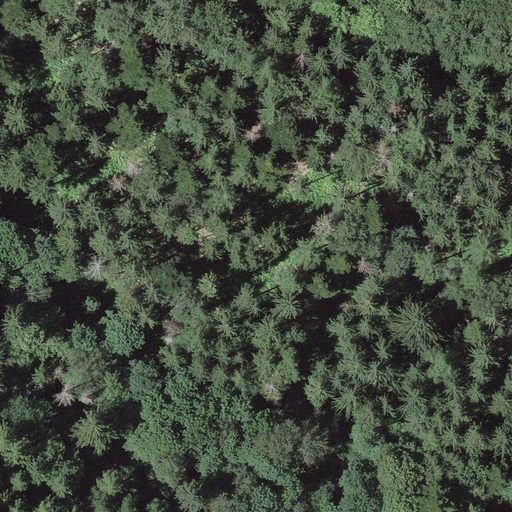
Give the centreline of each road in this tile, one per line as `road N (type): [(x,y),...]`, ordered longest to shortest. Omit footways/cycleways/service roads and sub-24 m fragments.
road 1 (track): [(277,0),(328,22),(511,66)]
road 2 (track): [(0,339),(81,446),(165,511)]
